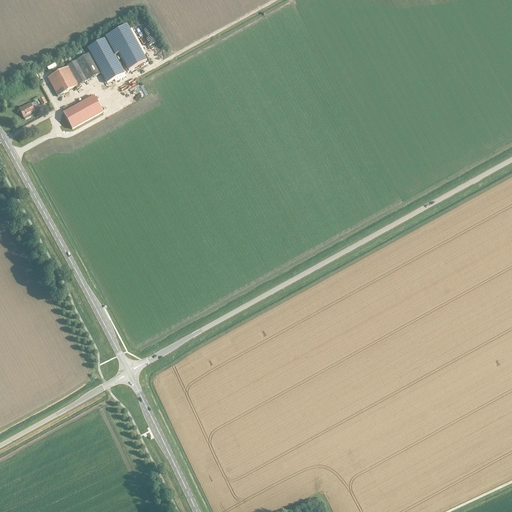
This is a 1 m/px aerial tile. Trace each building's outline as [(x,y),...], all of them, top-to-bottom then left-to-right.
[(120,66),(125,63),(129,71),(148,61),(129,26),(105,39),(120,66)] [(150,49),(157,66),(163,63),(156,46),(157,45),(155,40),(149,43),(146,36),(142,38),(144,43),(143,44),(146,51),(148,50),(150,49)] [(87,49),(90,54),(101,73),(107,84),(124,74),(120,66),(105,39),(87,49)] [(90,54),(75,62),(86,82),(101,73),(90,54)] [(75,62),(67,66),(68,68),(78,86),(86,82),(75,62)] [(68,68),(48,79),(58,97),(78,86),(68,68)] [(103,113),(102,110),(99,105),(94,97),(63,114),(66,118),(68,122),(70,126),(71,127),(72,130),(103,113)] [(24,118),(25,120),(30,117),(29,115),(34,112),(30,104),(19,110),(24,118)]
